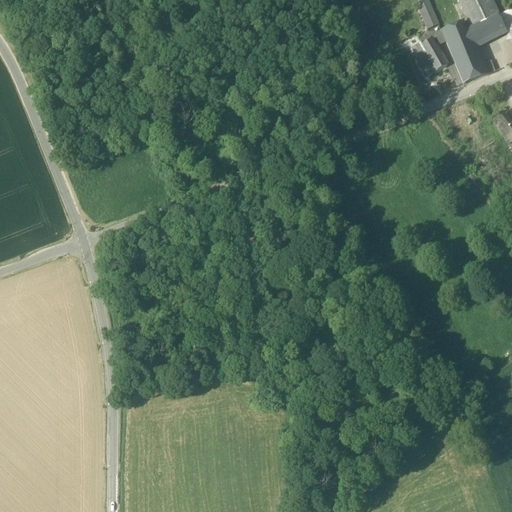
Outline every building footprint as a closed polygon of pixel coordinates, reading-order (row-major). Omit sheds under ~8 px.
[(430,0),(426,0),(417,4),(428,31),(440,26),(430,0)] [(458,0),(469,21),(494,9),(489,0),(458,0)] [(499,18),(494,9),(469,21),(481,45),(511,29),(511,13),(511,11),(499,18)] [(481,45),(469,21),(461,26),(468,41),(472,39),(475,48),(481,45)] [(468,41),(461,26),(442,34),(445,42),(448,49),(468,41)] [(442,34),(437,36),(440,44),(445,42),(442,34)] [(475,48),(472,39),(468,41),(448,49),(464,86),(488,76),(483,67),(475,48)] [(429,43),(422,47),(427,55),(428,57),(437,52),(431,42),(429,43)] [(446,67),(437,52),(428,57),(437,72),(446,67)] [(428,77),(437,72),(428,57),(427,55),(418,60),(428,77)] [(496,73),(492,63),(483,67),(488,76),(496,73)] [(511,132),(509,128),(501,115),(492,121),(509,146),(511,144),(511,132)]
